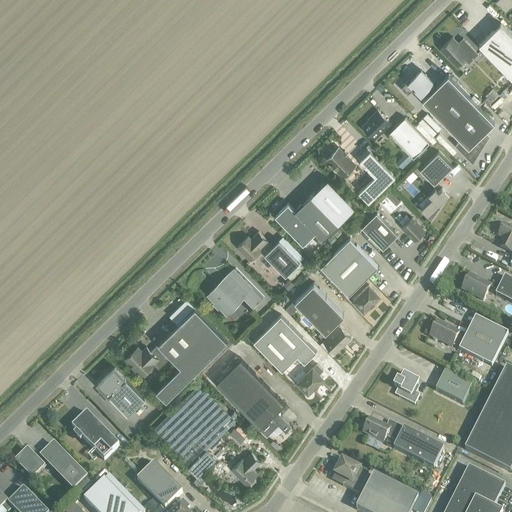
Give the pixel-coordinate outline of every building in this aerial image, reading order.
[(506,11),(511,4),(511,0),(495,0),(496,0),(506,11)] [(511,34),(501,23),(479,44),(511,78),(511,34)] [(440,49),(457,66),(464,58),(469,63),(478,54),(465,40),(461,44),(460,43),(458,43),(452,37),(440,49)] [(423,93),(426,96),(434,88),(431,85),(434,82),(425,74),(423,76),(419,72),(410,81),(409,80),(401,87),(408,94),(414,87),(421,95),(423,93)] [(426,96),(423,99),(461,139),(456,143),(464,152),(467,153),(470,153),(470,155),(474,155),(474,153),(477,152),(482,144),(489,134),(486,131),(495,122),(448,74),(434,88),(426,96)] [(381,132),(382,133),(391,124),(378,110),(368,119),(369,120),(362,126),(375,139),(381,132)] [(405,117),(389,133),(407,151),(395,162),(402,169),(413,158),(429,142),(405,117)] [(352,168),(354,166),(354,163),(352,160),(350,160),(338,148),(327,159),(342,175),(348,168),(352,168)] [(360,161),(376,177),(359,193),(369,203),(395,177),(370,151),(360,161)] [(438,151),(420,169),(434,183),(452,166),(438,151)] [(328,178),(295,210),(316,232),(323,239),(356,207),(328,178)] [(436,207),(449,195),(442,188),(439,191),(435,188),(428,194),(432,198),(421,209),(431,220),(439,209),(438,209),(436,207)] [(295,210),(288,203),(275,216),(303,245),(316,232),(295,210)] [(362,227),(383,249),(398,235),(377,213),(362,227)] [(425,230),(412,217),(402,227),(415,240),(425,230)] [(511,250),(511,227),(504,224),(498,237),(505,240),(504,242),(503,241),(500,247),(511,253),(511,250)] [(248,236),(237,247),(250,260),(261,249),(260,248),(267,240),(259,231),(253,236),(256,239),(253,241),(248,236)] [(321,266),(349,295),(378,266),(350,237),(321,266)] [(265,254),(286,275),(300,261),(279,240),(265,254)] [(225,281),(221,285),(236,300),(240,296),(252,308),(264,297),(236,268),(224,279),(225,281)] [(469,274),(461,290),(483,301),(490,288),(498,291),(500,286),(492,282),(491,285),(469,274)] [(496,295),(511,303),(511,280),(505,277),(500,286),(498,291),(496,295)] [(295,300),(326,332),(328,329),(332,333),(324,341),(335,353),(351,337),(340,325),(339,326),(335,322),(344,313),(314,282),(295,300)] [(236,300),(221,285),(220,283),(210,293),(227,311),(237,302),(236,300)] [(364,310),(374,301),(380,296),(369,285),(354,300),(364,310)] [(181,366),(157,390),(166,400),(227,340),(187,299),(169,316),(178,324),(159,343),(181,366)] [(290,305),(286,309),(290,314),(294,310),(290,305)] [(298,355),(305,362),(316,351),(281,314),(254,341),(282,370),(298,355)] [(459,350),(492,367),(508,334),(475,318),(459,350)] [(438,340),(452,347),(459,333),(437,322),(430,336),(433,338),(433,339),(434,341),(435,341),(437,341),(438,340)] [(138,347),(126,359),(141,375),(153,363),(159,369),(169,359),(156,346),(150,351),(146,347),(142,351),(138,347)] [(456,352),(454,358),(461,362),(464,356),(456,352)] [(241,358),(216,382),(260,427),(278,410),(285,403),(241,358)] [(323,378),(320,374),(323,370),(317,364),(313,367),(298,382),(300,384),(299,386),(300,387),(300,388),(301,390),(303,390),(304,391),(306,390),(308,392),(323,378)] [(104,377),(97,384),(109,396),(126,379),(114,367),(109,372),(103,377),(104,377)] [(511,370),(506,368),(465,450),(510,473),(511,469),(511,370)] [(436,391),(463,405),(472,387),(445,373),(436,391)] [(402,391),(399,397),(415,406),(420,395),(413,392),(419,382),(404,375),(404,376),(401,374),(394,388),(402,391)] [(126,379),(109,396),(128,415),(145,398),(126,379)] [(200,384),(152,430),(188,467),(198,477),(215,459),(206,450),(236,421),(200,384)] [(278,410),(260,427),(267,434),(268,434),(268,433),(279,423),(286,430),(286,431),(292,423),(278,410)] [(72,428),(104,461),(119,446),(87,413),(86,414),(88,416),(83,420),(82,418),(72,428)] [(370,419),(363,433),(369,436),(369,438),(375,441),(376,439),(383,443),(386,437),(395,442),(402,427),(389,421),(386,427),(370,419)] [(394,449),(434,469),(444,449),(404,428),(394,449)] [(275,442),(273,444),(280,452),(284,448),(281,446),(275,442)] [(41,458),(48,464),(73,491),(86,478),(54,445),(42,457),(41,458)] [(32,479),(48,464),(41,458),(42,457),(38,453),(33,457),(28,451),(12,467),(14,469),(19,465),(32,479)] [(252,453),(244,460),(252,469),(255,466),(256,467),(261,462),(252,453)] [(252,469),(244,460),(242,459),(232,469),(246,485),(257,474),(252,469)] [(342,460),(335,474),(346,480),(342,486),(358,494),(365,481),(361,479),(365,471),(342,460)] [(137,480),(165,509),(182,492),(154,464),(137,480)] [(501,511),(494,508),(505,486),(469,468),(446,511),(501,511)] [(374,476),(356,510),(360,511),(411,511),(418,498),(374,476)] [(84,500),(95,511),(135,511),(105,480),(84,500)] [(8,504),(12,509),(15,511),(46,511),(24,489),(9,504),(8,504)] [(0,509),(2,507),(7,511),(8,511),(12,509),(8,504),(9,504),(0,494),(0,509)] [(174,511),(186,511),(185,511),(190,507),(183,499),(178,504),(180,507),(174,511)]
